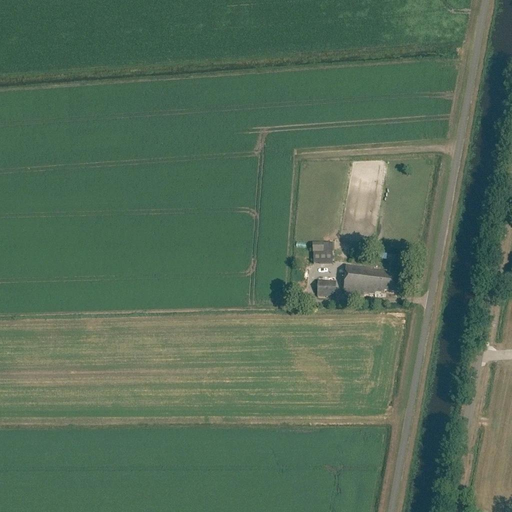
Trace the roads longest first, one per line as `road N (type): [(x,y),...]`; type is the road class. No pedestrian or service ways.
road 1 (unclassified): [(391,511),(485,0)]
road 2 (unclassified): [(451,511),(511,179)]
